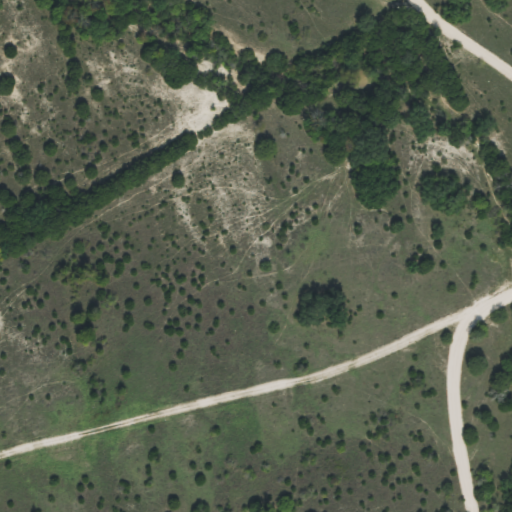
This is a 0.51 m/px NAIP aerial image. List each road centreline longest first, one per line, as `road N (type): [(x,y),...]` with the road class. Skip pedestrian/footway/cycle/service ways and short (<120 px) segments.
road 1 (residential): [(0,478),(370,353),(511,285)]
road 2 (residential): [(465,511),(444,384),(456,313)]
